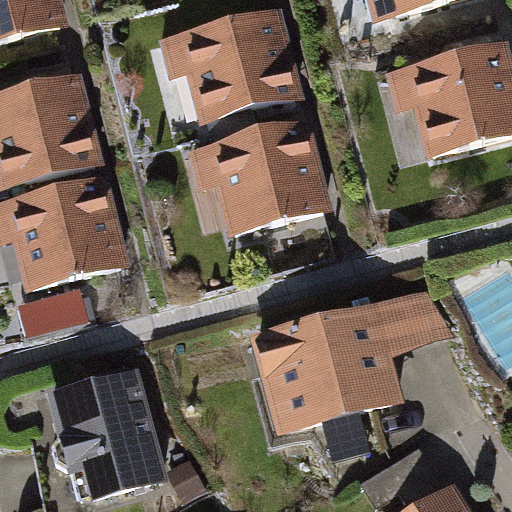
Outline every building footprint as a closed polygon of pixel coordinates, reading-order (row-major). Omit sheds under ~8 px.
[(47,0),(0,0),(0,52),(58,37),(47,0)] [(364,0),(368,15),(433,0),(364,0)] [(272,7),(150,35),(171,129),(294,101),(272,7)] [(511,90),(503,51),(380,79),(402,174),(511,148),(511,90)] [(82,82),(0,99),(0,189),(100,169),(82,82)] [(311,127),(188,154),(210,249),(333,221),(311,127)] [(106,188),(0,210),(0,253),(10,300),(125,275),(106,188)] [(422,300),(240,347),(266,449),(391,418),(378,363),(451,344),(422,300)] [(138,387),(30,406),(48,511),(97,511),(158,501),(138,387)] [(460,511),(451,495),(422,511),(460,511)]
